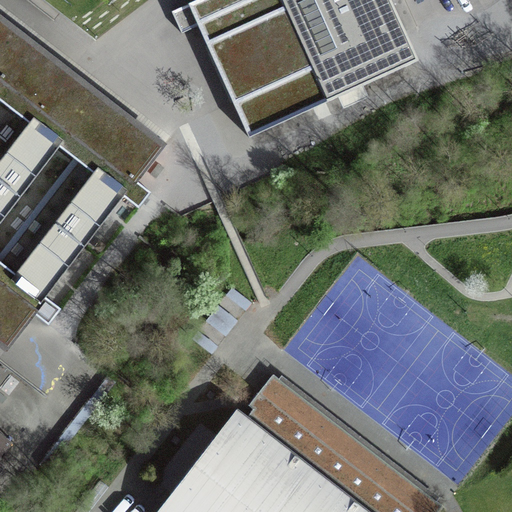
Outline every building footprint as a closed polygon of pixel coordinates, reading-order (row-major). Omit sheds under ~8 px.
[(284,0),(200,0),(179,10),(188,29),(199,24),(250,136),(329,100),(284,0)] [(389,0),(284,0),(329,100),(417,60),(389,0)] [(0,339),(8,346),(33,313),(48,324),(61,309),(45,296),(123,196),(139,208),(151,192),(136,181),(161,147),(0,22),(0,339)] [(437,511),(442,505),(273,374),(249,405),(254,409),(247,417),(237,409),(217,434),(216,434),(170,493),(171,494),(156,511),(437,511)] [(0,455),(11,442),(0,433),(0,455)]
